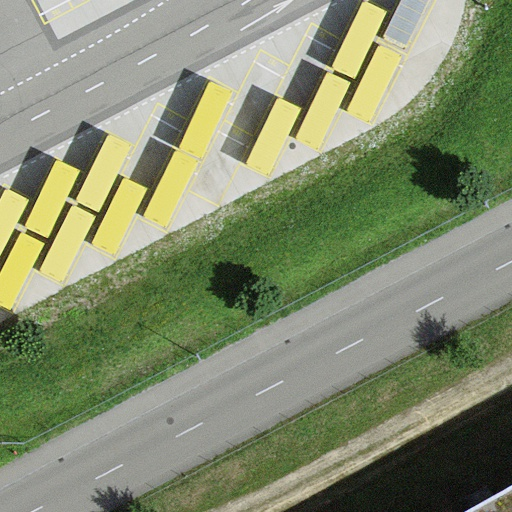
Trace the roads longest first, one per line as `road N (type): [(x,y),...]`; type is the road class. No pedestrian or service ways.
road 1 (unclassified): [(511,265),(35,511)]
road 2 (track): [(511,368),(241,511)]
